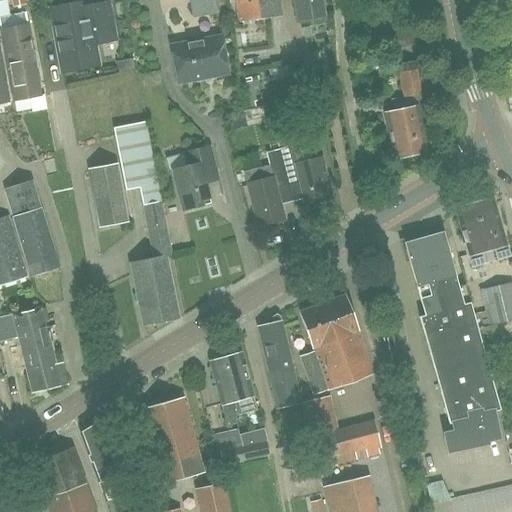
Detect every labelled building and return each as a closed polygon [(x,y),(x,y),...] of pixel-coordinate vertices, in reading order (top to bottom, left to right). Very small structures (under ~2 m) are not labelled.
[(36,8),(35,0),(20,0),(21,9),(36,8)] [(109,0),(102,0),(51,10),(63,74),(100,67),(96,43),(117,39),(109,0)] [(190,0),(195,19),(219,14),(215,0),(190,0)] [(261,19),(259,0),(237,0),(240,22),(261,19)] [(283,17),(280,0),(259,0),(261,19),(283,17)] [(294,0),(298,22),(326,17),(322,0),(294,0)] [(0,17),(0,21),(2,32),(15,102),(42,97),(27,12),(0,17)] [(410,30),(391,35),(393,48),(413,43),(410,30)] [(230,75),(223,38),(172,47),(179,84),(230,75)] [(0,104),(11,103),(0,45),(0,44),(0,104)] [(403,97),(391,99),(394,113),(386,115),(395,159),(428,152),(418,107),(423,105),(421,93),(415,61),(396,65),(403,97)] [(141,187),(145,207),(155,259),(132,263),(144,326),(178,319),(167,258),(172,257),(161,201),(162,201),(147,122),(116,129),(128,190),(141,187)] [(218,180),(210,146),(186,152),(190,166),(174,170),(184,210),(212,203),(206,183),(218,180)] [(307,205),(309,205),(310,209),(325,205),(324,201),(334,198),(323,156),(297,163),(293,146),(280,150),(289,184),(300,181),(307,205)] [(289,184),(280,150),(267,153),(270,165),(244,172),(259,227),(286,220),(277,187),(289,184)] [(128,223),(118,166),(90,171),(100,227),(128,223)] [(32,180),(3,189),(13,220),(14,219),(32,276),(60,267),(42,210),(32,180)] [(474,202),(487,249),(494,247),(497,257),(509,254),(492,196),(474,202)] [(461,205),(456,208),(466,243),(463,243),(467,255),(469,254),(472,265),(483,262),(480,251),(487,249),(474,202),(472,202),(471,200),(468,201),(460,203),(461,205)] [(0,218),(0,286),(28,277),(8,216),(0,218)] [(443,230),(423,236),(480,444),(487,443),(492,442),(491,439),(503,436),(498,410),(499,409),(492,382),(477,329),(496,324),(511,320),(511,283),(511,282),(479,289),(484,311),(473,314),(465,283),(458,285),(443,230)] [(480,444),(423,236),(404,241),(424,314),(419,316),(448,422),(452,421),(455,431),(444,434),(449,450),(480,444)] [(309,382),(308,382),(313,395),(328,390),(328,388),(372,372),(362,341),(345,294),(300,311),(314,350),(300,355),(309,382)] [(49,388),(61,385),(67,383),(62,364),(56,365),(43,309),(29,313),(33,331),(36,331),(49,388)] [(29,313),(14,316),(19,337),(32,392),(49,388),(36,331),(33,331),(29,313)] [(10,315),(0,317),(0,341),(15,338),(10,315)] [(271,374),(279,406),(298,401),(293,369),(281,321),(258,327),(269,375),(271,374)] [(234,415),(238,414),(257,408),(241,352),(209,361),(224,413),(227,426),(236,424),(234,415)] [(302,403),(311,437),(318,436),(325,466),(356,459),(354,453),(365,450),(366,456),(379,453),(371,421),(338,429),(335,419),(330,396),(302,403)] [(217,457),(200,462),(183,398),(142,410),(162,483),(203,472),(203,473),(221,468),(217,457)] [(101,493),(113,489),(116,498),(126,494),(120,469),(116,471),(104,419),(80,434),(96,480),(101,493)] [(267,457),(263,440),(219,450),(223,466),(267,457)] [(48,511),(95,511),(73,449),(31,463),(48,511)] [(131,511),(146,508),(139,486),(133,488),(130,479),(124,481),(127,490),(126,491),(130,511),(131,511)] [(442,481),(426,485),(430,504),(437,503),(437,504),(450,500),(442,481)] [(230,511),(223,482),(195,488),(200,511),(230,511)] [(0,511),(24,511),(21,495),(0,500),(0,511)]
